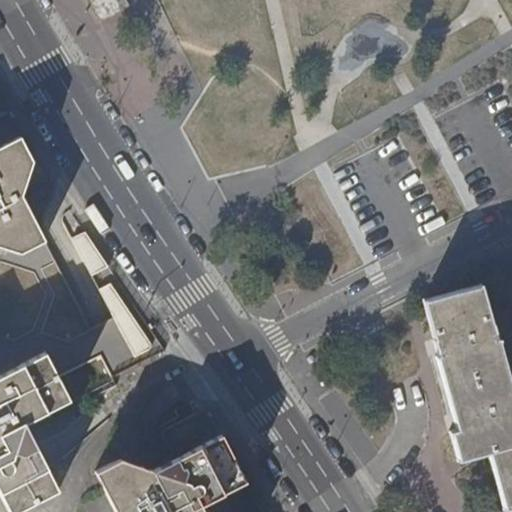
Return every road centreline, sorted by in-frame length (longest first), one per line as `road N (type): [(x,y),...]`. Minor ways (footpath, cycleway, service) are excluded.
road 1 (secondary): [(189,296),(152,207),(22,0)]
road 2 (secondary): [(0,30),(114,220),(189,296)]
road 3 (residential): [(235,365),(511,213)]
road 4 (secondary): [(336,511),(235,365)]
